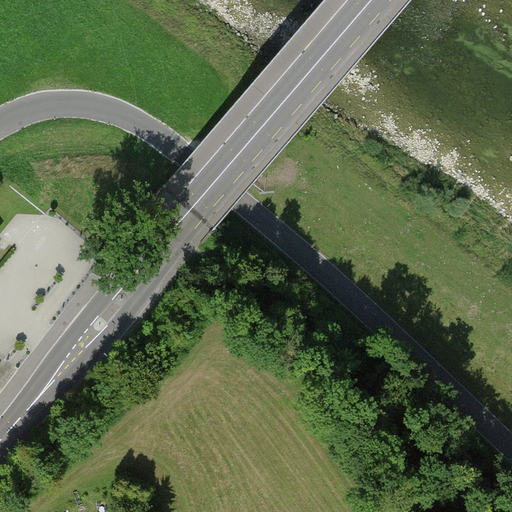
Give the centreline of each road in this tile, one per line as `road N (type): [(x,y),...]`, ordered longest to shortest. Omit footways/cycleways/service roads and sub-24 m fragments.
road 1 (unclassified): [(0,124),(63,102),(99,105),(158,132),(511,445)]
road 2 (primary): [(0,442),(190,211)]
road 3 (primary): [(371,0),(190,211)]
